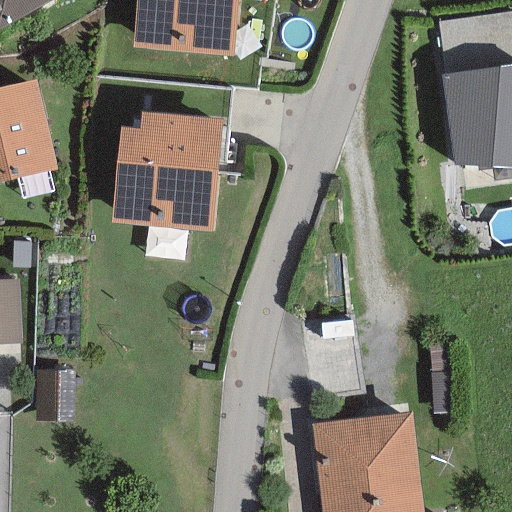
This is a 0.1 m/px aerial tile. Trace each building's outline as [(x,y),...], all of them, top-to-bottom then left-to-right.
[(0,0),(0,7),(3,6),(12,23),(52,0),(0,0)] [(235,0),(135,0),(131,48),(230,58),(235,0)] [(511,169),(511,65),(440,76),(453,167),(476,166),(476,170),(490,169),(511,169)] [(36,81),(0,88),(0,184),(57,171),(36,81)] [(221,120),(139,113),(138,130),(118,128),(110,224),(212,233),(221,120)] [(18,281),(0,281),(0,345),(21,344),(18,281)] [(73,371),(35,370),(34,421),(72,422),(73,371)] [(422,511),(411,413),(310,424),(320,511),(422,511)]
